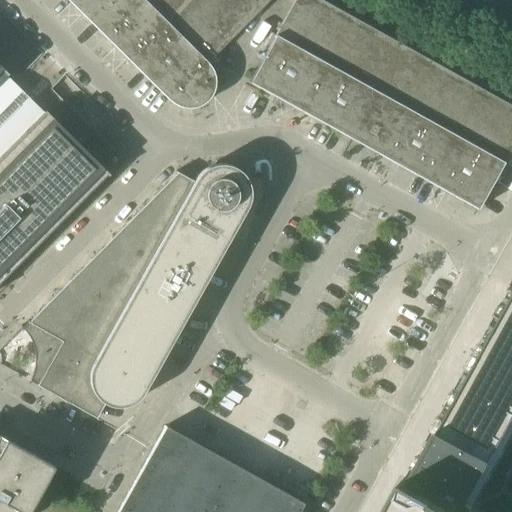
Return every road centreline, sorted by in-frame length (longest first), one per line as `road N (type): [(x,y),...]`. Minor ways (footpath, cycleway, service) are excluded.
road 1 (residential): [(213,331),(123,454),(103,459),(0,405)]
road 2 (residential): [(166,146),(0,320)]
road 3 (residential): [(490,254),(305,153)]
road 4 (residential): [(166,146),(16,0)]
road 5 (residential): [(392,431),(213,331)]
road 6 (residential): [(392,431),(490,254)]
road 7 (residential): [(305,153),(213,331)]
road 8 (residential): [(305,153),(268,139),(166,146)]
